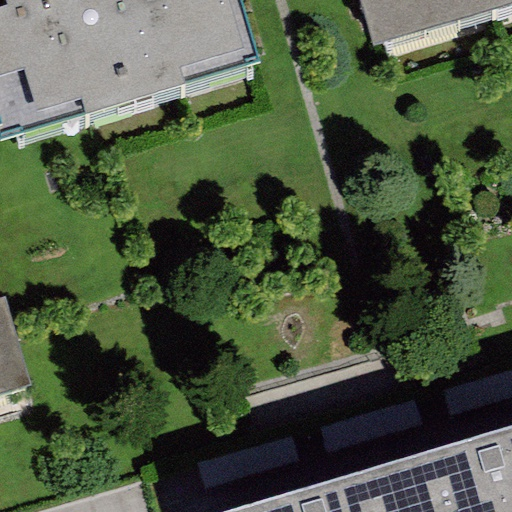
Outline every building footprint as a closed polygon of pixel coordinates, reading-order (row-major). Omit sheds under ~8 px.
[(4,0),(6,4),(0,6),(0,139),(258,64),(238,0),(4,0)] [(511,0),(359,0),(372,42),(511,0)] [(0,392),(28,384),(3,299),(0,299),(0,392)] [(511,511),(511,427),(395,462),(409,511),(511,511)] [(409,511),(395,462),(221,511),(409,511)]
